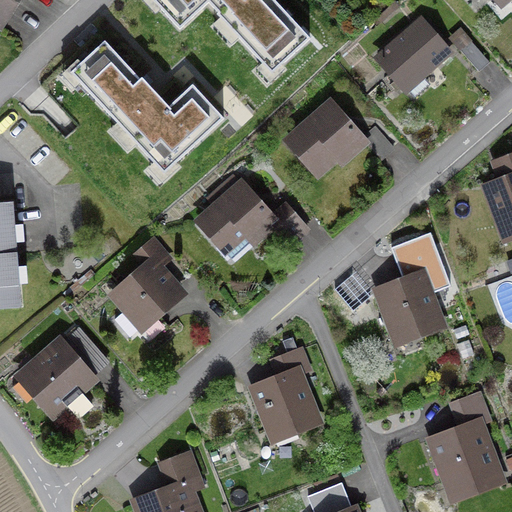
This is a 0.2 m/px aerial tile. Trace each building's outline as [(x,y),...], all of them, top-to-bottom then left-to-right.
[(0,0),(0,38),(2,39),(28,0),(0,0)] [(278,0),(155,0),(184,32),(210,8),(271,75),(313,37),(278,0)] [(511,0),(489,0),(501,15),(511,6),(511,0)] [(423,17),(373,61),(405,98),(455,54),(423,17)] [(106,39),(69,72),(168,179),(229,123),(194,86),(169,108),(106,39)] [(476,78),(490,67),(474,46),(460,57),(476,78)] [(318,188),(366,147),(328,102),(280,143),(318,188)] [(511,177),(482,188),(501,245),(511,240),(511,177)] [(244,181),(194,223),(229,265),(279,223),(244,181)] [(12,202),(0,203),(0,309),(21,308),(12,202)] [(154,256),(106,294),(137,333),(185,295),(154,256)] [(428,270),(375,288),(396,347),(449,328),(428,270)] [(58,336),(13,378),(55,423),(100,381),(58,336)] [(300,367),(247,387),(270,446),(322,426),(300,367)] [(482,419),(427,440),(452,505),(507,484),(482,419)] [(131,501),(134,511),(203,511),(193,481),(131,501)]
